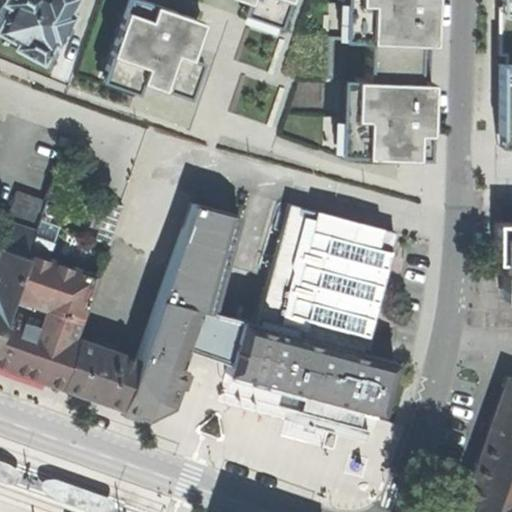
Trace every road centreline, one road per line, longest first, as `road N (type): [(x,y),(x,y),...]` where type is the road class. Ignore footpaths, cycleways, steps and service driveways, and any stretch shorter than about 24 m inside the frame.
road 1 (tertiary): [(286,511),(0,412)]
road 2 (residential): [(470,0),(462,230)]
road 3 (residential): [(393,511),(449,340)]
